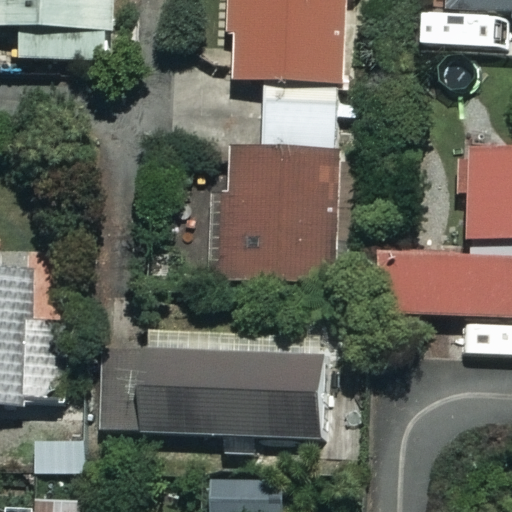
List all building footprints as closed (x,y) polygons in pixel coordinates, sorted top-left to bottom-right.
[(0,0),(0,33),(33,35),(31,65),(122,68),(124,0),(0,0)] [(358,0),(241,0),(240,87),(275,87),(274,159),(235,158),(234,286),(347,288),(349,98),(357,98),(358,0)] [(511,0),(459,0),(458,19),(511,21),(511,0)] [(511,323),(511,156),(481,156),(481,263),(394,263),(395,324),(511,323)] [(0,478),(10,479),(13,426),(72,429),(79,263),(0,259),(0,478)] [(334,365),(111,358),(109,439),(332,446),(334,365)] [(84,511),(86,486),(43,484),(41,511),(84,511)]
